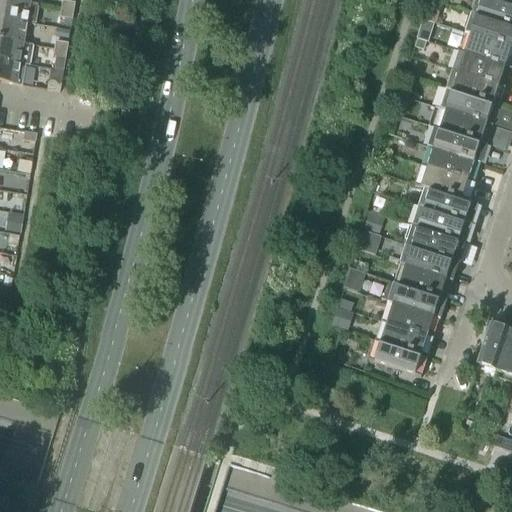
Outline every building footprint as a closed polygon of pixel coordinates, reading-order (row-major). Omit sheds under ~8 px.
[(475,0),(470,17),(476,19),(511,30),(511,8),(485,0),(475,0)] [(511,0),(485,0),(511,8),(511,0)] [(29,6),(0,1),(0,22),(26,26),(35,28),(38,8),(29,6)] [(62,2),(61,11),(72,13),(74,4),(62,2)] [(71,21),(72,13),(61,11),(60,19),(71,21)] [(511,30),(476,19),(470,17),(463,36),(470,38),(510,51),(511,45),(511,30)] [(0,42),(23,47),(26,26),(0,22),(0,42)] [(504,70),(510,51),(470,38),(463,57),(504,70)] [(23,47),(0,42),(0,63),(25,67),(29,68),(33,48),(23,47)] [(55,43),(54,52),(66,54),(67,45),(55,43)] [(65,61),(66,54),(54,52),(53,59),(65,61)] [(463,57),(457,55),(451,74),(457,76),(498,89),(504,70),(463,57)] [(22,87),(25,67),(0,63),(0,84),(22,88),(22,87)] [(457,76),(451,74),(445,92),(492,108),(498,89),(457,76)] [(59,94),(60,86),(49,84),(47,92),(59,94)] [(485,127),(492,108),(445,92),(439,112),(485,127)] [(439,112),(433,110),(427,129),(439,133),(479,146),(485,127),(439,112)] [(479,146),(439,133),(433,151),(473,164),(479,166),(486,148),(479,146)] [(35,144),(36,136),(24,135),(22,142),(35,144)] [(473,164),(433,151),(426,171),(467,184),(473,164)] [(461,203),(467,184),(426,171),(420,190),(423,191),(461,203)] [(461,203),(423,191),(417,210),(423,212),(464,225),(470,227),(476,208),(470,206),(461,203)] [(423,212),(417,210),(411,230),(417,232),(457,244),(463,246),(470,227),(464,225),(423,212)] [(370,212),(358,249),(376,254),(388,218),(370,212)] [(23,232),(25,215),(8,213),(6,230),(23,232)] [(417,232),(411,230),(404,249),(410,251),(451,264),(457,266),(463,246),(457,244),(417,232)] [(410,251),(404,249),(398,268),(404,270),(445,283),(451,285),(457,266),(451,264),(410,251)] [(404,270),(398,268),(392,286),(398,289),(438,301),(445,283),(404,270)] [(432,321),(438,301),(398,289),(392,286),(385,306),(392,308),(432,321)] [(392,308),(386,327),(426,340),(432,321),(392,308)] [(419,358),(426,340),(386,327),(379,345),(419,358)] [(496,374),(509,333),(489,327),(476,368),(496,374)] [(511,379),(511,334),(509,333),(496,374),(511,379)] [(413,378),(419,358),(379,345),(373,365),(413,378)]
